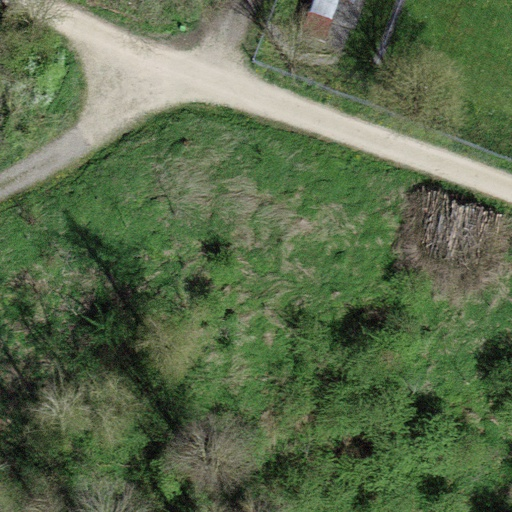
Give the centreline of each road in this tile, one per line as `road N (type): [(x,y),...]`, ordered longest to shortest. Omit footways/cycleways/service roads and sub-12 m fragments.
road 1 (track): [(511,194),(157,61),(29,0)]
road 2 (track): [(0,184),(88,132),(157,61)]
